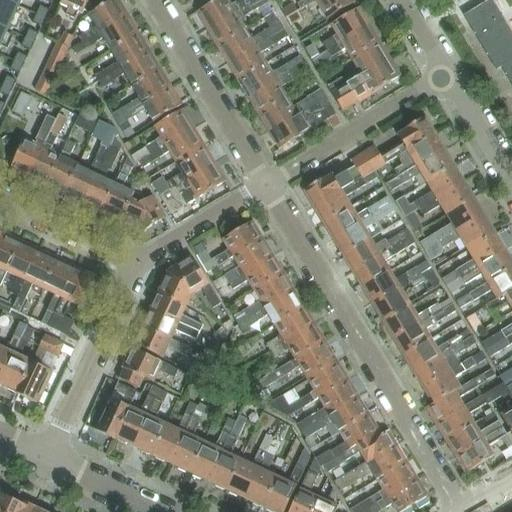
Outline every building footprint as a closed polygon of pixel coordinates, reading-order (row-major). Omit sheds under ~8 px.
[(4,0),(0,0),(0,26),(8,30),(19,7),(4,0)] [(61,0),(60,2),(70,7),(66,16),(74,19),(77,13),(82,15),(88,0),(61,0)] [(112,0),(106,4),(87,15),(95,28),(88,32),(91,37),(126,17),(115,0),(112,0)] [(239,0),(231,5),(227,0),(216,0),(198,12),(199,13),(197,14),(204,26),(206,25),(208,29),(255,0),(239,0)] [(265,0),(255,0),(208,29),(211,33),(209,34),(217,47),(245,29),(239,20),(253,12),(267,3),(265,0)] [(304,0),(297,5),(299,9),(300,10),(306,6),(316,0),(304,0)] [(351,0),(316,0),(306,6),(310,11),(317,7),(325,21),(345,8),(354,3),(351,0)] [(489,0),(463,16),(492,63),(496,70),(501,68),(511,85),(511,34),(491,0),(489,0)] [(291,4),(280,10),(285,17),(296,11),(291,4)] [(40,6),(36,15),(45,19),(49,10),(40,6)] [(357,9),(349,14),(329,26),(336,36),(322,44),(326,51),(368,26),(365,22),(366,21),(360,10),(358,10),(357,9)] [(290,27),(299,21),(301,20),(296,11),(285,17),(290,27)] [(36,15),(32,23),(41,27),(45,19),(36,15)] [(84,42),(72,48),(76,55),(101,40),(108,51),(136,34),(126,17),(91,37),(84,42)] [(245,29),(217,47),(225,60),(226,59),(229,63),(283,30),(279,23),(251,39),(245,29)] [(368,26),(326,51),(331,58),(344,50),(350,60),(379,42),(371,29),(370,30),(368,26)] [(29,30),(25,38),(34,42),(38,34),(29,30)] [(283,30),(229,63),(231,67),(230,68),(238,81),(266,64),(260,54),(287,37),(283,30)] [(68,47),(72,38),(63,33),(59,43),(68,47)] [(94,77),(97,82),(148,53),(136,34),(108,51),(116,63),(94,77)] [(25,38),(21,47),(30,51),(34,42),(25,38)] [(355,68),(327,86),(331,93),(348,82),(359,75),(360,76),(388,60),(385,56),(387,55),(379,42),(350,60),(355,68)] [(57,45),(54,50),(64,55),(67,48),(57,43),(57,45)] [(313,45),(305,50),(307,54),(311,60),(319,55),(313,45)] [(54,50),(51,57),(61,61),(64,55),(54,50)] [(319,55),(311,60),(315,68),(331,58),(326,51),(319,55)] [(18,53),(14,62),(23,66),(27,57),(18,53)] [(123,75),(130,87),(158,70),(148,53),(97,82),(101,88),(123,75)] [(266,64),(238,81),(245,94),(247,93),(249,97),(290,73),(289,72),(303,64),(299,56),(285,65),(286,65),(272,73),(266,64)] [(51,57),(48,64),(58,68),(61,61),(51,57)] [(348,82),(331,93),(337,103),(342,111),(370,95),(399,77),(397,75),(399,75),(392,63),(391,64),(388,60),(360,76),(359,75),(348,82)] [(14,62),(10,70),(19,74),(23,66),(14,62)] [(48,64),(45,71),(55,75),(58,68),(48,64)] [(112,115),(111,115),(115,121),(169,88),(158,70),(130,87),(137,99),(131,103),(112,115)] [(45,71),(41,77),(51,82),(55,75),(45,71)] [(290,73),(249,97),(252,101),(250,102),(258,115),(287,98),(281,88),(294,80),(290,73)] [(7,77),(3,85),(12,89),(16,81),(7,77)] [(41,77),(38,84),(48,89),(51,82),(41,77)] [(38,84),(35,91),(43,95),(45,96),(48,89),(38,84)] [(3,85),(0,90),(0,94),(8,98),(12,89),(3,85)] [(169,88),(115,121),(118,126),(127,121),(138,114),(144,111),(152,123),(180,106),(169,88)] [(287,98),(258,115),(266,128),(267,127),(270,131),(325,98),(320,90),(306,99),(306,100),(293,107),(287,98)] [(21,93),(16,103),(27,108),(32,99),(21,93)] [(326,121),(328,120),(335,115),(325,98),(270,131),(272,135),(271,136),(278,148),(279,147),(280,149),(299,138),(300,139),(309,134),(308,132),(309,131),(326,120),(326,121)] [(159,139),(145,148),(149,155),(192,129),(189,125),(191,124),(183,111),(181,112),(180,111),(153,128),(159,139)] [(95,130),(98,123),(81,114),(77,122),(95,130)] [(56,120),(50,132),(57,136),(63,124),(66,118),(59,115),(58,115),(56,120)] [(14,161),(10,169),(12,169),(11,171),(23,177),(24,175),(29,177),(50,132),(56,120),(48,117),(36,143),(25,138),(14,161)] [(375,147),(363,155),(374,171),(396,158),(435,134),(435,133),(433,134),(431,131),(432,130),(425,117),(397,134),(403,144),(381,157),(375,147)] [(127,121),(118,126),(122,133),(123,132),(131,128),(127,121)] [(95,130),(94,132),(105,138),(106,135),(113,138),(115,138),(119,136),(114,129),(99,122),(98,123),(95,130)] [(149,155),(138,161),(138,162),(142,169),(168,153),(174,164),(204,146),(196,133),(194,134),(192,129),(149,155)] [(50,132),(29,177),(34,179),(33,181),(45,187),(46,185),(61,155),(51,150),(57,136),(50,132)] [(401,166),(393,171),(398,178),(443,151),(441,147),(442,146),(435,134),(396,158),(401,166)] [(115,138),(113,138),(106,135),(105,138),(90,169),(79,164),(65,194),(64,196),(76,202),(77,200),(83,203),(109,148),(110,148),(115,138)] [(115,138),(110,148),(119,153),(121,148),(122,147),(115,138)] [(61,155),(46,185),(51,188),(51,190),(63,195),(64,194),(65,194),(79,164),(69,159),(76,145),(67,141),(61,155)] [(180,174),(165,183),(170,191),(213,165),(210,160),(212,159),(204,146),(174,164),(180,174)] [(109,148),(83,203),(90,206),(89,208),(101,213),(102,212),(116,181),(107,177),(119,153),(110,148),(109,148)] [(443,151),(398,178),(402,185),(420,175),(425,183),(454,166),(447,154),(445,155),(443,151)] [(331,174),(303,191),(311,203),(313,202),(315,207),(362,179),(374,172),(374,171),(363,155),(351,162),(354,167),(334,180),(331,174)] [(127,158),(123,166),(131,169),(133,168),(127,158)] [(170,191),(160,197),(166,206),(171,215),(182,208),(186,205),(179,195),(189,189),(196,199),(197,199),(224,183),(223,182),(225,181),(217,168),(216,169),(213,165),(170,191)] [(124,185),(131,169),(123,166),(116,181),(102,212),(108,215),(108,216),(120,222),(135,190),(124,185)] [(431,192),(413,203),(417,210),(462,183),(460,179),(462,178),(454,166),(425,183),(431,192)] [(374,172),(362,179),(366,185),(378,178),(374,172)] [(162,178),(152,184),(155,189),(160,197),(170,191),(165,183),(162,178)] [(398,178),(387,184),(392,192),(402,185),(398,178)] [(362,179),(315,207),(318,210),(316,212),(323,223),(351,207),(345,198),(366,185),(362,179)] [(439,207),(445,216),(474,198),(467,186),(465,187),(462,183),(417,210),(421,217),(439,207)] [(164,219),(159,210),(151,197),(146,199),(143,194),(135,190),(120,222),(142,233),(143,232),(164,219)] [(351,207),(323,223),(330,236),(332,234),(335,239),(391,205),(387,199),(386,197),(356,215),(351,207)] [(403,198),(395,203),(404,218),(412,213),(408,206),(403,198)] [(474,198),(445,216),(450,224),(442,229),(419,243),(424,251),(482,215),(480,211),(481,210),(474,198)] [(335,244),(343,256),(370,239),(365,230),(395,211),(391,205),(335,239),(337,243),(335,244)] [(421,225),(414,214),(405,220),(412,231),(421,225)] [(482,215),(424,251),(426,255),(430,262),(439,257),(441,249),(459,239),(465,249),(466,250),(495,233),(494,231),(486,218),(484,219),(482,215)] [(228,250),(213,259),(218,266),(233,257),(261,240),(258,236),(260,235),(253,224),(251,225),(250,223),(222,240),(227,248),(228,250)] [(352,267),(354,271),(410,237),(406,230),(386,242),(384,240),(374,246),(370,239),(343,256),(350,268),(352,267)] [(1,235),(0,236),(0,288),(3,281),(7,274),(6,273),(19,243),(15,241),(16,240),(2,233),(1,235)] [(472,261),(455,271),(460,278),(504,252),(502,248),(503,247),(496,234),(495,233),(466,250),(467,252),(472,261)] [(410,237),(354,271),(357,275),(355,276),(358,281),(362,288),(390,271),(384,262),(414,244),(410,237)] [(239,267),(225,276),(229,283),(271,258),(269,253),(270,252),(264,241),(262,242),(261,240),(233,257),(239,267)] [(19,243),(6,273),(7,274),(16,278),(15,281),(9,294),(17,297),(38,252),(33,250),(34,248),(21,242),(20,244),(19,243)] [(205,251),(196,256),(206,273),(218,266),(213,259),(213,258),(210,260),(205,251)] [(11,310),(19,314),(32,286),(43,291),(58,259),(43,253),(43,254),(38,252),(17,297),(13,306),(11,310)] [(504,252),(460,278),(464,286),(471,281),(480,275),(484,281),(486,284),(511,268),(511,261),(508,255),(506,256),(504,252)] [(206,281),(198,266),(192,258),(187,262),(186,260),(175,266),(176,268),(190,291),(194,295),(201,290),(212,310),(220,305),(209,285),(206,281)] [(271,258),(229,283),(233,290),(247,281),(253,291),(283,274),(276,261),(274,262),(271,258)] [(58,259),(43,291),(54,296),(47,310),(55,314),(75,270),(71,268),(71,266),(58,259)] [(425,261),(415,267),(420,275),(430,269),(425,261)] [(390,271),(362,288),(370,300),(371,299),(374,303),(420,275),(415,267),(395,280),(390,271)] [(162,281),(157,293),(187,307),(189,301),(193,304),(195,308),(200,305),(194,295),(190,291),(176,268),(168,272),(166,278),(164,277),(162,281)] [(511,268),(486,284),(468,294),(473,302),(490,291),(495,299),(511,289),(511,268)] [(430,269),(420,275),(425,283),(435,277),(430,269)] [(75,270),(55,314),(62,317),(69,302),(81,308),(93,281),(94,279),(94,278),(94,277),(81,270),(80,272),(75,270)] [(455,271),(441,280),(442,281),(446,287),(460,278),(455,271)] [(259,301),(232,318),(234,323),(236,325),(292,292),(289,287),(291,286),(288,281),(283,274),(253,291),(259,301)] [(420,275),(374,303),(376,307),(374,308),(382,321),(383,322),(410,305),(409,304),(404,296),(425,283),(420,275)] [(216,281),(212,283),(216,291),(229,283),(225,276),(216,281)] [(460,278),(446,287),(450,295),(464,286),(460,278)] [(229,283),(216,291),(220,298),(233,290),(229,283)] [(511,289),(495,299),(484,306),(490,314),(508,303),(511,309),(511,289)] [(292,292),(236,325),(240,332),(268,316),(274,326),(304,308),(296,295),(295,296),(292,292)] [(187,307),(157,293),(151,305),(153,305),(151,310),(198,333),(199,332),(202,326),(182,317),(187,307)] [(468,294),(455,302),(459,310),(473,302),(468,294)] [(11,310),(13,306),(0,299),(0,309),(9,314),(11,310)] [(410,305),(383,322),(384,324),(391,336),(393,335),(395,339),(441,311),(437,304),(417,316),(411,307),(410,305)] [(451,305),(441,311),(446,318),(456,312),(451,305)] [(280,336),(265,345),(269,352),(313,326),(310,322),(312,321),(304,308),(274,326),(280,336)] [(146,315),(141,327),(171,341),(175,332),(195,341),(198,333),(151,310),(148,316),(146,315)] [(441,311),(395,339),(398,343),(396,344),(403,356),(431,339),(425,330),(446,318),(441,311)] [(55,314),(48,327),(58,332),(67,336),(73,324),(73,323),(62,317),(55,314)] [(474,315),(466,320),(475,335),(483,330),(474,315)] [(511,324),(487,340),(481,344),(485,351),(511,334),(511,324)] [(18,325),(13,336),(20,340),(26,328),(25,328),(18,325)] [(295,360),(323,344),(322,341),(324,340),(317,329),(315,330),(313,326),(269,352),(273,359),(288,349),(294,359),(295,360)] [(132,345),(141,349),(163,359),(167,350),(187,359),(191,350),(171,341),(141,327),(140,328),(142,329),(140,333),(138,332),(132,345)] [(20,340),(0,383),(0,384),(4,387),(4,388),(17,394),(31,363),(21,358),(34,332),(26,328),(20,340)] [(467,330),(457,336),(461,344),(471,338),(467,330)] [(214,333),(211,345),(216,349),(217,351),(221,341),(220,340),(214,333)] [(511,334),(485,351),(489,358),(495,354),(511,344),(511,334)] [(6,351),(0,348),(0,383),(20,340),(13,336),(6,351)] [(57,357),(58,356),(63,345),(44,336),(31,363),(17,394),(36,404),(51,372),(39,367),(46,352),(57,357)] [(431,339),(403,356),(411,368),(413,367),(415,371),(461,344),(457,336),(436,348),(431,339)] [(471,338),(461,344),(465,350),(475,344),(471,338)] [(209,343),(204,355),(211,359),(216,349),(211,345),(209,343)] [(279,369),(256,383),(260,391),(275,382),(299,367),(305,377),(306,379),(335,362),(334,361),(332,358),(334,358),(327,346),(326,347),(323,344),(295,360),(294,359),(279,369)] [(461,344),(415,371),(417,375),(416,376),(423,389),(425,388),(451,373),(450,371),(460,364),(456,356),(465,350),(461,344)] [(144,378),(154,383),(159,372),(173,379),(174,380),(178,370),(141,354),(132,349),(130,355),(128,354),(121,367),(123,368),(123,369),(119,379),(128,384),(139,389),(144,378)] [(480,352),(470,358),(475,366),(484,360),(481,353),(480,352)] [(451,373),(425,388),(427,392),(426,393),(432,404),(460,388),(454,378),(475,366),(470,358),(460,364),(450,371),(451,373)] [(314,392),(299,400),(304,408),(318,399),(318,398),(346,381),(344,377),(345,376),(339,365),(337,366),(336,364),(335,362),(306,379),(308,381),(314,392)] [(508,382),(511,380),(511,368),(503,374),(507,381),(508,382)] [(490,369),(482,375),(486,382),(494,377),(490,369)] [(432,404),(427,407),(430,412),(428,413),(436,425),(438,424),(464,408),(464,407),(458,399),(486,382),(482,375),(460,388),(432,404)] [(296,424),(300,433),(357,399),(354,394),(356,393),(349,382),(347,383),(346,381),(318,398),(318,399),(324,408),(310,417),(309,417),(296,424)] [(511,384),(510,385),(508,382),(507,381),(503,383),(511,398),(511,384)] [(117,383),(113,391),(124,396),(128,389),(117,383)] [(511,398),(503,383),(495,388),(501,398),(508,410),(499,416),(505,425),(511,435),(511,398)] [(152,387),(148,397),(155,400),(160,390),(159,390),(160,390),(153,387),(152,387)] [(495,388),(482,396),(483,397),(488,405),(492,403),(501,398),(495,388)] [(109,399),(94,431),(115,440),(130,407),(136,393),(128,389),(124,396),(121,404),(109,399)] [(160,390),(155,400),(163,404),(167,395),(167,394),(160,390)] [(282,396),(268,405),(270,408),(279,413),(287,417),(304,408),(299,400),(298,399),(287,406),(282,396)] [(464,408),(438,424),(440,428),(438,429),(445,441),(474,424),(468,415),(486,404),(487,406),(488,405),(483,397),(482,396),(464,407),(464,408)] [(130,407),(115,440),(128,446),(129,445),(134,447),(155,400),(148,397),(140,412),(130,407)] [(357,399),(300,433),(304,441),(318,432),(318,431),(333,423),(338,433),(369,415),(361,402),(359,403),(357,399)] [(155,400),(134,447),(138,449),(137,451),(152,457),(167,424),(156,419),(163,404),(155,400)] [(191,404),(186,414),(192,418),(197,407),(191,404)] [(197,407),(192,418),(200,421),(203,414),(206,408),(198,404),(197,407)] [(167,424),(152,457),(166,464),(166,462),(171,464),(192,418),(186,414),(185,414),(177,429),(167,424)] [(345,443),(330,452),(334,460),(378,434),(375,428),(376,427),(369,415),(338,433),(345,443)] [(234,426),(230,435),(237,439),(242,429),(245,421),(238,417),(236,422),(234,426)] [(192,418),(171,464),(176,466),(175,468),(190,475),(205,442),(193,436),(200,421),(192,418)] [(228,418),(222,431),(230,435),(234,426),(236,422),(228,418)] [(454,452),(457,456),(502,429),(501,427),(497,422),(479,433),(474,424),(445,441),(453,453),(454,452)] [(502,429),(457,456),(459,460),(458,461),(465,474),(493,457),(488,447),(501,439),(506,436),(502,429)] [(205,442),(190,475),(203,481),(204,479),(208,482),(230,435),(222,431),(215,447),(205,442)] [(334,460),(323,467),(327,474),(359,454),(365,464),(395,446),(394,445),(396,444),(389,433),(387,434),(386,433),(380,437),(378,434),(334,460)] [(230,435),(208,482),(213,484),(212,486),(226,492),(241,459),(230,454),(237,439),(230,435)] [(265,435),(258,448),(267,452),(273,439),(272,439),(265,435)] [(511,444),(506,436),(501,439),(507,449),(511,446),(511,444)] [(365,464),(333,483),(339,493),(371,474),(375,480),(407,462),(399,449),(397,450),(395,446),(365,464)] [(241,459),(226,492),(239,498),(240,497),(245,499),(267,452),(258,448),(251,464),(241,459)] [(277,477),(263,509),(268,511),(284,511),(287,507),(308,462),(310,457),(303,449),(299,458),(288,482),(277,477)] [(267,452),(245,499),(250,501),(249,503),(263,509),(277,477),(267,472),(275,456),(267,452)] [(330,452),(316,461),(320,468),(320,469),(323,467),(334,460),(330,452)] [(314,459),(307,472),(316,476),(317,476),(320,469),(314,459)] [(382,491),(350,510),(350,511),(363,511),(416,481),(413,476),(414,475),(407,462),(375,480),(382,491)] [(290,509),(289,511),(312,511),(319,498),(309,493),(317,476),(316,476),(307,472),(290,509)] [(416,481),(363,511),(380,511),(392,505),(395,511),(401,511),(426,498),(416,481)] [(328,502),(319,498),(312,511),(334,511),(339,502),(332,490),(328,498),(330,499),(328,502)] [(0,511),(8,511),(14,499),(0,492),(0,511)] [(14,499),(8,511),(31,511),(33,510),(28,508),(29,506),(14,499)] [(334,511),(345,511),(339,502),(334,511)]
